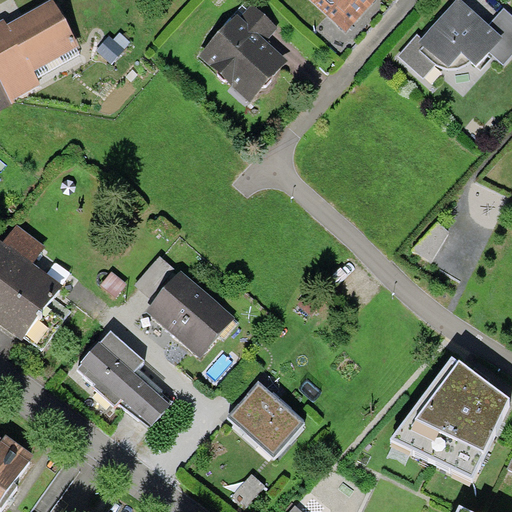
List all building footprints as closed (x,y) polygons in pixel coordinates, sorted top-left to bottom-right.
[(310,0),(347,33),(377,0),(310,0)] [(488,26),(459,0),(422,40),(417,35),(397,56),(422,80),(435,65),(449,71),(457,70),(470,63),(476,69),(490,53),(503,65),(511,56),(511,16),(504,9),(488,26)] [(51,5),(0,32),(0,89),(9,107),(39,90),(31,76),(77,51),(51,5)] [(278,29),(253,6),(242,18),(237,14),(198,57),(252,106),(291,64),(266,42),(278,29)] [(123,53),(107,41),(97,55),(112,67),(123,53)] [(0,111),(9,107),(0,89),(0,111)] [(437,224),(412,255),(437,268),(451,237),(437,224)] [(2,248),(0,246),(0,321),(41,351),(62,323),(46,312),(61,290),(32,268),(45,251),(15,229),(2,248)] [(236,320),(162,255),(136,285),(156,303),(146,314),(200,361),(236,320)] [(112,273),(100,287),(116,300),(127,286),(112,273)] [(144,363),(112,334),(77,372),(95,388),(93,390),(114,409),(118,404),(150,432),(171,408),(160,398),(164,394),(137,370),(144,363)] [(481,383),(451,362),(390,445),(473,479),(509,403),(481,383)] [(304,423),(259,386),(230,421),(275,458),(304,423)] [(0,440),(0,507),(33,460),(2,438),(0,440)]
